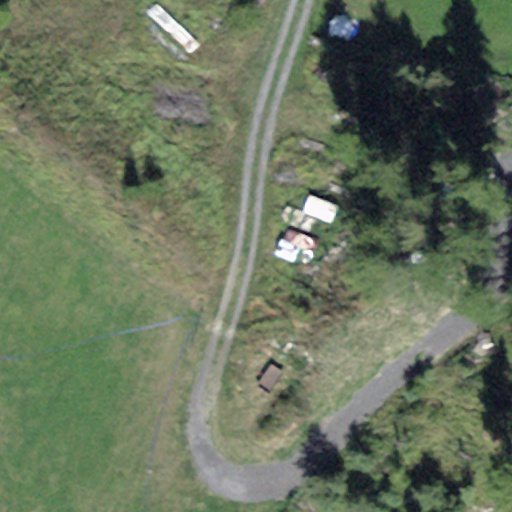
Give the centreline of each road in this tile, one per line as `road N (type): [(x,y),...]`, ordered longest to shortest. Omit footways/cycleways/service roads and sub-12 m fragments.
road 1 (track): [(298,0),(271,163),(197,424),(203,465),(227,482),(294,467),(495,300),(511,259)]
road 2 (unclassified): [(195,0),(110,511)]
